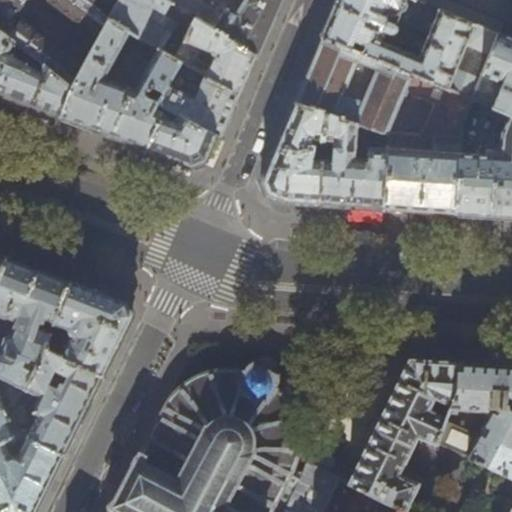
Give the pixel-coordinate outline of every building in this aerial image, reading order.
[(0,0),(0,29),(20,45),(36,57),(71,84),(81,66),(22,18),(18,23),(11,17),(26,0),(51,0),(98,36),(109,15),(92,3),(89,0),(0,0)] [(174,58),(196,15),(170,0),(93,0),(92,3),(109,15),(130,32),(158,48),(174,58)] [(170,0),(196,15),(256,54),(272,17),(279,0),(170,0)] [(471,98),(498,34),(416,0),(336,0),(321,36),(471,98)] [(103,132),(147,149),(159,120),(158,119),(150,115),(158,101),(180,61),(174,58),(158,48),(142,77),(136,73),(133,79),(139,82),(135,90),(105,77),(130,32),(109,15),(98,36),(81,66),(71,84),(72,86),(60,116),(103,132)] [(180,61),(238,94),(247,74),(254,58),(256,54),(196,15),(174,58),(180,61)] [(0,93),(5,95),(60,116),(72,86),(71,84),(36,57),(31,65),(14,55),(20,45),(0,29),(0,93)] [(511,37),(498,32),(498,34),(471,98),(509,114),(511,115),(511,37)] [(471,98),(321,36),(307,70),(294,101),(324,111),(357,122),(371,127),(386,132),(405,88),(408,89),(412,94),(435,104),(421,135),(422,135),(426,135),(460,137),(462,122),(471,98)] [(225,126),(238,94),(180,61),(158,101),(165,105),(178,112),(217,133),(221,136),(225,126)] [(158,119),(165,105),(158,101),(150,115),(158,119)] [(323,138),(324,111),(294,101),(278,140),(261,180),(266,194),(286,201),(293,202),(298,202),(319,204),(321,158),(311,158),(312,137),(323,138)] [(347,205),(383,208),(388,133),(386,132),(371,127),(369,147),(360,146),(359,158),(354,158),(357,122),(324,111),(323,138),(334,139),(332,159),(321,158),(319,204),(347,205)] [(210,148),(217,133),(178,112),(175,117),(171,115),(169,118),(167,117),(165,117),(163,118),(161,119),(159,120),(147,149),(151,151),(191,166),(205,160),(210,148)] [(487,215),(511,216),(511,115),(509,114),(503,132),(502,132),(501,147),(486,146),(485,154),(459,152),(455,213),(487,215)] [(455,213),(459,152),(460,137),(426,135),(425,143),(433,144),(433,150),(413,149),(413,143),(415,143),(422,138),(422,135),(421,135),(388,133),(383,208),(413,210),(455,213)] [(292,213),(293,202),(286,201),(266,194),(261,180),(278,140),(273,138),(255,179),(260,192),(250,196),(257,217),(273,210),(292,213)] [(30,265),(6,255),(0,269),(0,377),(0,378),(6,388),(15,406),(24,388),(44,348),(70,280),(30,265)] [(102,376),(118,343),(132,315),(126,301),(75,282),(70,280),(44,348),(102,376)] [(44,348),(24,388),(39,395),(34,405),(35,409),(36,411),(39,414),(28,435),(63,453),(82,417),(102,376),(44,348)] [(271,511),(291,474),(295,467),(299,452),(299,445),(302,435),(298,418),(286,399),(282,399),(279,397),(277,394),(276,391),(277,386),(278,383),(278,380),(278,377),(278,375),(276,373),(277,371),(277,368),(277,365),(274,360),(271,358),(269,357),(266,357),(261,358),(258,360),(256,362),(252,361),(251,362),(247,364),(245,366),(243,370),(227,368),(203,371),(184,381),(167,399),(161,410),(160,413),(158,412),(105,511),(271,511)] [(322,511),(339,478),(405,511),(418,484),(399,474),(417,437),(436,444),(436,443),(444,422),(447,414),(456,390),(458,363),(433,362),(409,360),(354,473),(336,464),(337,461),(315,450),(301,479),(291,474),(271,511),(322,511)] [(484,463),(511,476),(511,367),(489,366),(458,363),(456,390),(447,414),(457,414),(457,409),(486,410),(487,417),(477,435),(444,422),(436,443),(441,444),(440,445),(484,463)] [(17,423),(16,416),(10,419),(0,399),(2,398),(0,394),(0,391),(6,388),(0,378),(0,377),(0,440),(15,433),(19,431),(17,423)] [(25,407),(15,408),(16,416),(17,423),(26,422),(25,407)] [(34,511),(63,453),(28,435),(18,454),(11,455),(6,446),(12,443),(15,433),(0,440),(0,511),(34,511)] [(511,511),(511,476),(484,463),(454,494),(437,511),(511,511)] [(405,511),(339,478),(322,511),(405,511)]
